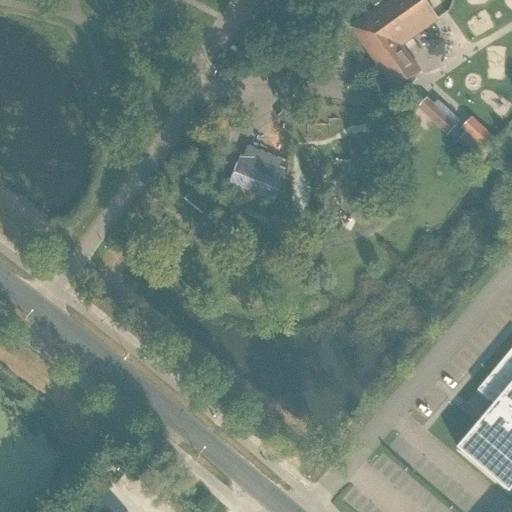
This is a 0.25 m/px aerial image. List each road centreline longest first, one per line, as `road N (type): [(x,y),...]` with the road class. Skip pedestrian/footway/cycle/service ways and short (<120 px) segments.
road 1 (residential): [(38,309),(140,181),(247,0)]
road 2 (tertiary): [(283,511),(38,309)]
